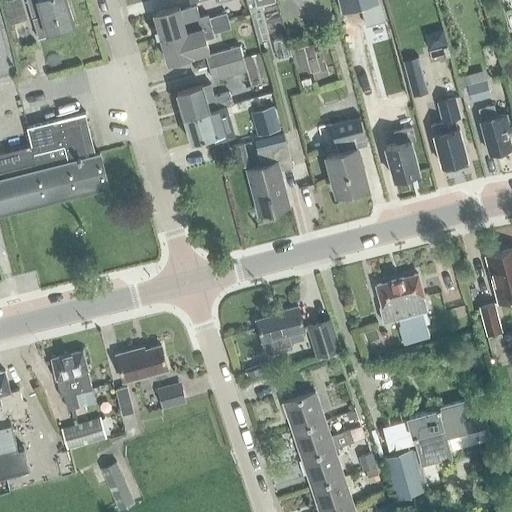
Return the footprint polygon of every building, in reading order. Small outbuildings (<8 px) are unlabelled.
[(19,0),(4,0),(2,1),(9,24),(26,19),(19,0)] [(26,0),(32,19),(38,39),(48,35),(47,32),(73,24),(66,0),(26,0)] [(275,1),(274,0),(247,0),(251,15),(256,14),(254,6),(275,1)] [(338,0),(342,12),(378,2),(377,0),(338,0)] [(178,5),(153,12),(158,29),(155,30),(156,37),(160,35),(227,17),(226,13),(209,18),(208,15),(199,17),(195,4),(179,9),(178,5)] [(227,17),(160,35),(161,37),(168,62),(193,55),(193,54),(209,50),(205,35),(230,28),(227,18),(227,17)] [(238,46),(205,55),(208,67),(241,57),(238,46)] [(208,67),(212,80),(245,71),(241,57),(208,67)] [(427,93),(420,67),(418,59),(404,63),(413,96),(427,93)] [(460,87),(467,86),(471,102),(491,96),(487,80),(484,71),(457,77),(460,87)] [(201,84),(176,91),(183,116),(209,109),(216,107),(249,98),(248,93),(215,102),(210,84),(202,86),(201,84)] [(434,134),(442,166),(467,159),(459,129),(457,129),(454,119),(460,117),(454,97),(437,102),(442,122),(444,122),(446,131),(434,134)] [(251,103),(249,98),(216,107),(217,112),(251,103)] [(273,105),(249,111),(256,135),(279,129),(273,105)] [(480,122),(489,153),(511,147),(507,132),(510,131),(506,114),(496,117),(493,105),(478,109),(482,121),(480,122)] [(209,109),(183,116),(190,142),(216,134),(209,109)] [(30,146),(0,153),(0,213),(108,187),(99,153),(95,154),(84,112),(25,128),(30,146)] [(324,154),(334,193),(365,185),(353,139),(363,136),(358,115),(329,123),(336,151),(324,154)] [(384,145),(393,178),(419,171),(410,140),(414,139),(411,126),(393,131),(396,142),(384,145)] [(255,141),(257,150),(256,151),(261,166),(247,170),(259,214),(288,207),(278,171),(292,167),(286,143),(284,133),(255,141)] [(243,143),(230,146),(235,168),(248,165),(243,143)] [(511,300),(511,249),(484,257),(497,304),(511,300)] [(431,323),(418,274),(376,285),(382,306),(379,307),(383,323),(399,319),(401,328),(400,328),(404,344),(430,337),(426,324),(431,323)] [(502,331),(494,303),(480,307),(487,335),(502,331)] [(276,312),(277,314),(256,320),(264,350),(269,353),(291,348),(287,334),(303,330),(297,306),(276,312)] [(341,350),(331,317),(306,325),(316,358),(341,350)] [(501,335),(488,338),(495,362),(507,359),(501,335)] [(116,355),(123,381),(167,370),(160,345),(136,352),(136,349),(116,355)] [(81,351),(51,358),(60,396),(64,395),(67,409),(94,402),(81,351)] [(262,363),(246,369),(249,379),(266,373),(262,363)] [(23,446),(16,447),(8,414),(11,414),(12,416),(14,418),(22,416),(24,414),(18,389),(9,392),(4,371),(0,371),(0,478),(29,470),(23,446)] [(157,389),(163,408),(186,402),(181,382),(157,389)] [(116,390),(122,413),(132,411),(126,387),(116,390)] [(282,403),(291,432),(324,420),(314,392),(282,403)] [(437,408),(408,416),(414,436),(415,436),(422,462),(450,455),(446,439),(448,439),(447,436),(487,426),(479,396),(437,408)] [(497,405),(487,408),(491,425),(503,422),(497,405)] [(63,427),(69,446),(108,436),(103,416),(63,427)] [(291,432),(301,460),(333,448),(324,420),(291,432)] [(352,442),(364,438),(359,426),(348,429),(352,442)] [(145,444),(157,476),(198,461),(187,429),(145,444)] [(115,442),(118,450),(129,446),(126,438),(115,442)] [(301,460),(310,488),(343,476),(333,448),(301,460)] [(387,458),(397,496),(422,490),(422,488),(412,453),(412,451),(387,458)] [(369,452),(358,456),(363,470),(365,469),(374,466),(369,452)] [(135,503),(116,461),(101,468),(119,510),(135,503)] [(374,466),(365,469),(369,483),(379,479),(374,466)] [(310,488),(318,511),(330,511),(352,504),(343,476),(310,488)] [(172,504),(175,511),(222,511),(214,489),(172,504)] [(156,506),(154,498),(142,502),(145,510),(156,506)]
